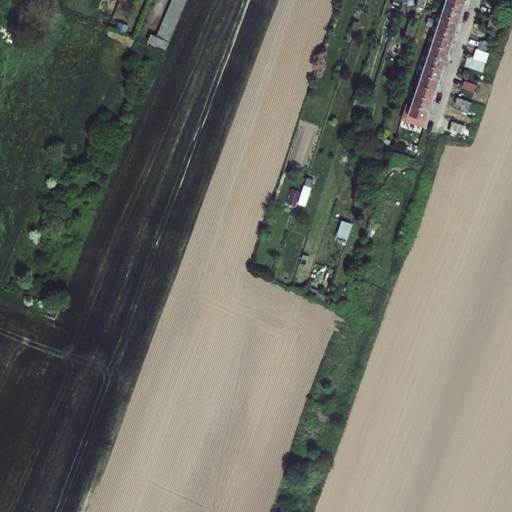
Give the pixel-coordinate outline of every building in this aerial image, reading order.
[(180,0),(173,0),(172,3),(184,9),(187,3),(180,0)] [(440,0),(440,3),(463,11),(466,1),(464,0),(440,0)] [(184,9),(172,3),(169,9),(182,14),(184,9)] [(440,3),(437,13),(460,21),(463,11),(440,3)] [(169,9),(166,15),(179,21),(182,14),(169,9)] [(437,13),(433,24),(456,31),(460,21),(437,13)] [(179,21),(166,15),(164,21),(177,26),(179,21)] [(177,26),(164,21),(161,27),(174,33),(177,26)] [(433,24),(430,33),(453,41),(456,31),(433,24)] [(174,33),(161,27),(159,33),(171,39),(174,33)] [(171,39),(159,33),(156,39),(169,44),(171,39)] [(430,33),(427,43),(450,51),(453,41),(430,33)] [(156,39),(151,36),(148,44),(166,52),(169,44),(156,39)] [(465,65),(483,71),(492,42),(481,39),(475,57),(468,55),(465,65)] [(425,48),(423,54),(446,62),(450,51),(427,43),(425,48)] [(423,54),(420,64),(443,72),(446,62),(423,54)] [(420,64),(416,74),(439,82),(443,72),(420,64)] [(416,74),(413,84),(436,92),(439,82),(416,74)] [(456,104),(461,105),(460,110),(470,113),(477,83),(462,80),(456,104)] [(413,84),(410,94),(433,102),(434,97),(436,92),(413,84)] [(410,94),(407,104),(430,112),(433,102),(410,94)] [(409,116),(426,122),(430,112),(407,104),(403,114),(409,116)] [(424,129),(426,122),(409,116),(407,123),(424,129)] [(307,181),(298,203),(304,206),(314,183),(307,181)] [(296,205),(300,191),(291,189),(288,203),(296,205)]
